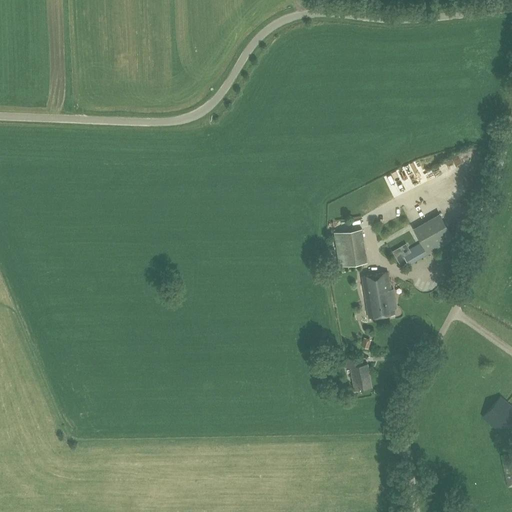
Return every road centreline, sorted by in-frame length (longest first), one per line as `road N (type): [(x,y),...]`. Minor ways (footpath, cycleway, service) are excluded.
road 1 (unclassified): [(0,117),(182,120),(210,107),(250,50),(287,18),(422,19),(511,9)]
road 2 (unclassified): [(418,511),(409,407),(454,314),(511,130)]
